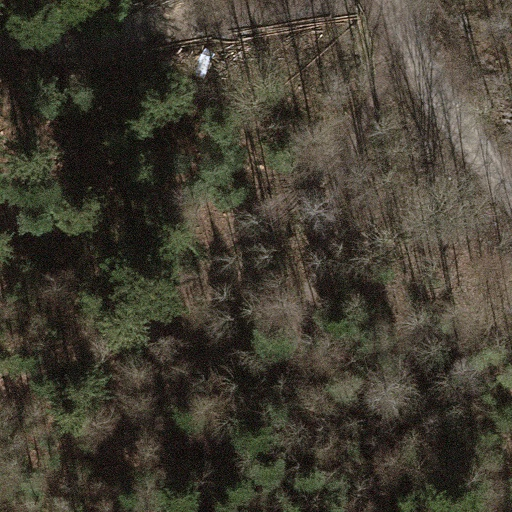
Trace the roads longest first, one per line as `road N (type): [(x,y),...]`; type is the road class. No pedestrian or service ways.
road 1 (track): [(315,0),(237,17),(0,43)]
road 2 (track): [(410,47),(511,189)]
